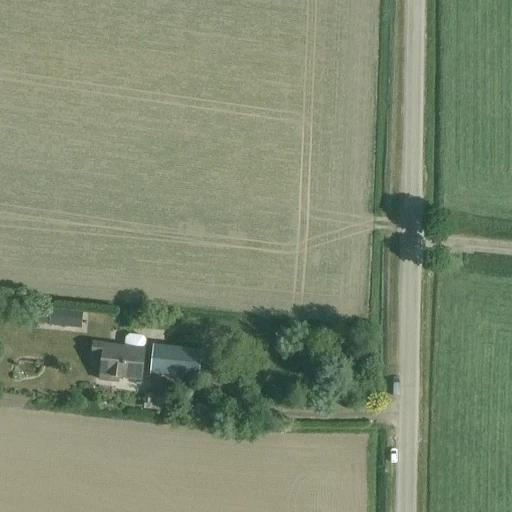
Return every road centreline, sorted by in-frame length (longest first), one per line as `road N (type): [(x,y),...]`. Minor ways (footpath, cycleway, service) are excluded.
road 1 (unknown): [(412,412),(113,389)]
road 2 (unclassified): [(411,511),(413,241)]
road 3 (unclassified): [(413,241),(414,0)]
